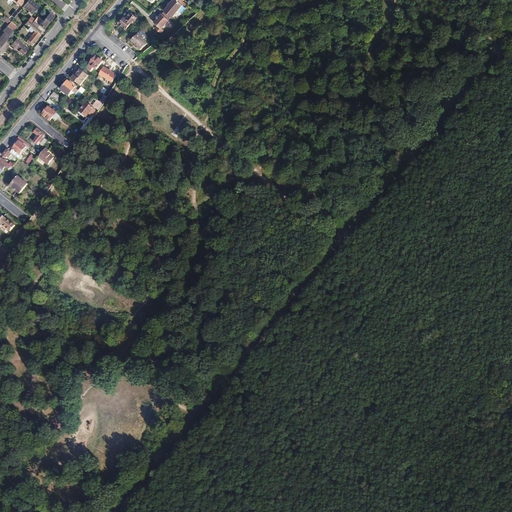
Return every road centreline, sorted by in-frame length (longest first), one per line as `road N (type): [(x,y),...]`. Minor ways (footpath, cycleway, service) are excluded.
road 1 (track): [(117,511),(511,35)]
road 2 (track): [(131,62),(511,393)]
road 3 (track): [(511,132),(481,0)]
